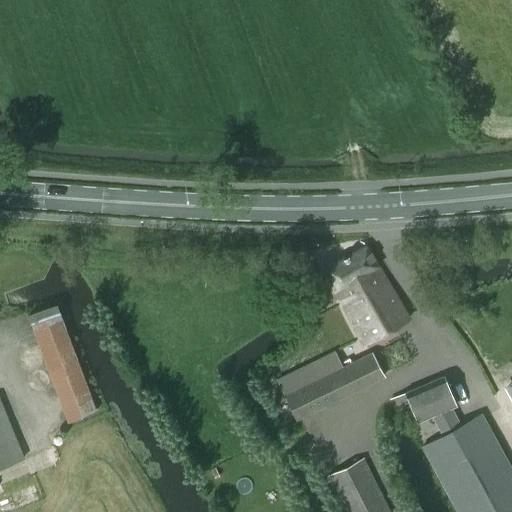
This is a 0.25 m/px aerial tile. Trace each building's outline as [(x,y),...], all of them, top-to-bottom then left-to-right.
[(366,244),(323,269),(349,318),(363,343),(409,317),(384,276),(366,244)] [(94,410),(56,305),(28,315),(67,420),(94,410)] [(312,361),(275,379),(295,419),(382,375),(371,352),(350,363),(348,359),(342,362),(345,366),(342,367),(333,350),(312,361)] [(450,407),(456,404),(441,375),(406,394),(405,393),(391,400),(399,417),(413,410),(419,422),(431,415),(442,435),(424,445),(459,511),(511,511),(511,474),(480,414),(459,425),(450,407)] [(0,467),(22,458),(0,403),(0,467)] [(389,511),(364,459),(362,456),(327,474),(346,511),(389,511)]
